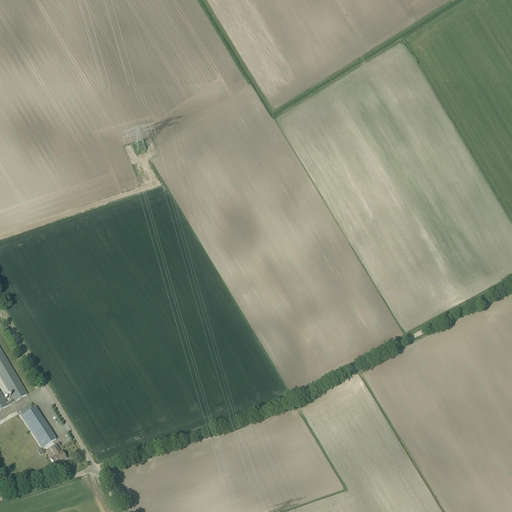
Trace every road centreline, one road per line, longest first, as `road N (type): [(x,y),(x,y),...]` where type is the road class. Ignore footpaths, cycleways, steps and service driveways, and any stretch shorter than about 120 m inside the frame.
road 1 (track): [(511,280),(293,397),(94,468)]
road 2 (unclassified): [(94,468),(0,310)]
